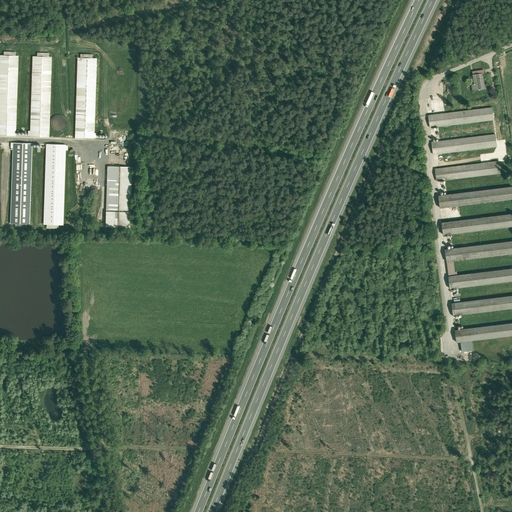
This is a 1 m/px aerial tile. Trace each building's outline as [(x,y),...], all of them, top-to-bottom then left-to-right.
[(18,51),(0,50),(0,130),(15,131),(18,51)] [(52,53),(32,52),(29,127),(27,127),(27,132),(49,133),(52,53)] [(97,54),(77,54),(74,134),(94,134),(97,54)] [(485,89),(483,74),(473,76),(475,85),(472,85),(473,91),(485,89)] [(495,108),(428,116),(430,129),(439,128),(496,121),(495,108)] [(441,142),(432,143),(434,155),(443,154),(499,147),(497,135),(441,142)] [(13,143),(10,220),(29,221),(32,140),(11,139),(11,143),(13,143)] [(46,145),(43,221),(62,222),(65,147),(67,147),(67,141),(44,140),(44,145),(46,145)] [(500,161),(435,169),(437,182),(447,181),(502,174),(500,161)] [(132,163),(107,162),(105,223),(130,224),(132,163)] [(511,187),(448,195),(439,196),(441,209),(450,208),(511,200),(511,187)] [(511,214),(452,222),(442,223),(444,236),(453,235),(511,227),(511,214)] [(511,241),(455,249),(446,250),(447,262),(456,261),(511,254),(511,241)] [(511,268),(458,276),(449,277),(451,290),(460,289),(511,282),(511,268)] [(511,296),(462,303),(452,304),(454,316),(463,315),(511,309),(511,296)] [(511,323),(465,329),(456,331),(457,344),(475,341),(511,336),(511,323)]
